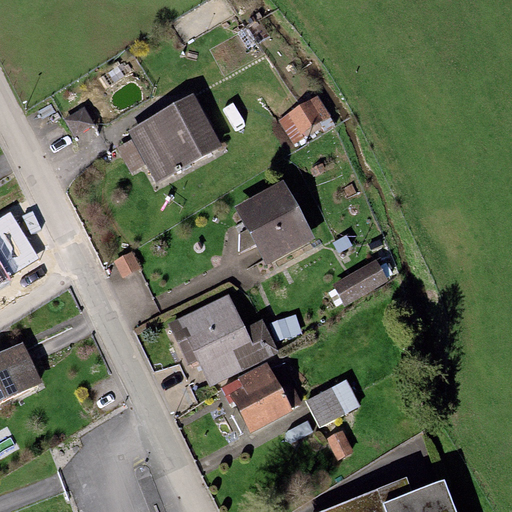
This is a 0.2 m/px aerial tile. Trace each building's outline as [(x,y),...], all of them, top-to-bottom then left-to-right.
[(320,103),(289,120),(301,143),(333,125),(320,103)] [(190,109),(127,140),(151,189),(215,157),(190,109)] [(82,113),(59,124),(68,143),(91,132),(82,113)] [(276,194),(230,219),(261,276),(307,250),(276,194)] [(0,224),(0,282),(6,279),(4,276),(34,257),(10,218),(0,224)] [(371,269),(330,294),(341,313),(382,288),(371,269)] [(238,342),(221,305),(164,333),(186,380),(200,374),(208,391),(270,361),(257,333),(238,342)] [(292,321),(272,330),(278,343),(298,334),(292,321)] [(0,409),(35,394),(19,358),(0,366),(0,409)] [(243,398),(227,406),(244,440),(284,421),(281,415),(292,410),(284,392),(273,398),(263,377),(238,389),(243,398)] [(325,398),(304,409),(317,433),(338,422),(325,398)] [(401,492),(349,511),(442,511),(433,490),(405,501),(401,492)]
